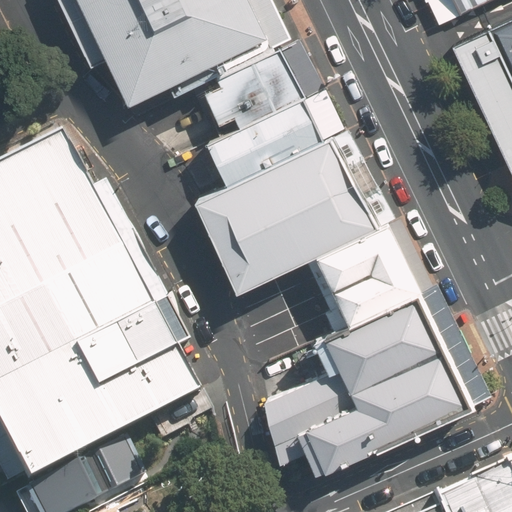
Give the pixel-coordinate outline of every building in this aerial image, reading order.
[(284,27),(271,0),(90,0),(138,97),(284,27)] [(492,0),(455,0),(463,14),(492,0)] [(511,12),(493,22),(511,62),(511,12)] [(229,133),(313,93),(290,43),(205,83),(229,133)] [(0,59),(0,90),(12,85),(0,59)] [(233,183),(334,135),(313,93),(229,133),(213,140),(233,183)] [(92,191),(60,132),(0,164),(0,433),(27,483),(200,391),(175,345),(186,339),(103,184),(92,191)] [(377,225),(334,135),(233,183),(201,198),(244,288),(323,250),(377,225)] [(392,217),(377,225),(323,250),(356,321),(426,288),(392,217)] [(433,304),(426,288),(356,321),(326,335),(341,366),(275,398),(282,439),(312,426),(331,466),(478,396),(433,304)] [(127,439),(82,462),(104,504),(149,481),(127,439)] [(511,511),(511,471),(509,464),(438,496),(444,511),(511,511)] [(74,467),(26,491),(36,511),(87,511),(95,509),(74,467)] [(444,511),(438,496),(400,511),(444,511)]
